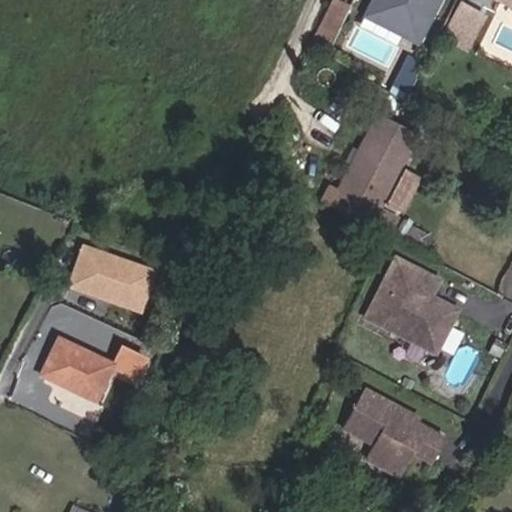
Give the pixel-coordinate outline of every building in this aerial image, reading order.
[(423,43),(442,0),(369,0),(363,16),(423,43)] [(468,0),(460,16),(484,29),(500,0),(468,0)] [(300,54),(314,61),(339,14),(325,6),(300,54)] [(338,54),(347,37),(335,32),(327,49),(338,54)] [(352,81),(323,66),(309,99),(335,114),(352,81)] [(433,106),(438,91),(424,85),(418,99),(433,106)] [(332,196),(327,208),(387,240),(396,245),(401,232),(382,221),(420,147),(384,128),(343,202),(332,196)] [(67,289),(146,309),(157,264),(78,244),(67,289)] [(438,284),(396,261),(366,319),(434,355),(453,319),(435,310),(438,304),(430,299),(438,284)] [(456,313),(438,304),(435,310),(453,319),(456,313)] [(93,424),(107,393),(52,366),(37,396),(93,424)] [(362,394),(343,432),(374,448),(367,463),(403,481),(415,456),(434,465),(445,442),(416,427),(405,422),(408,417),(362,394)] [(418,422),(408,417),(405,422),(416,427),(418,422)] [(143,474),(131,511),(167,511),(177,491),(143,474)] [(65,511),(96,511),(70,502),(65,511)]
